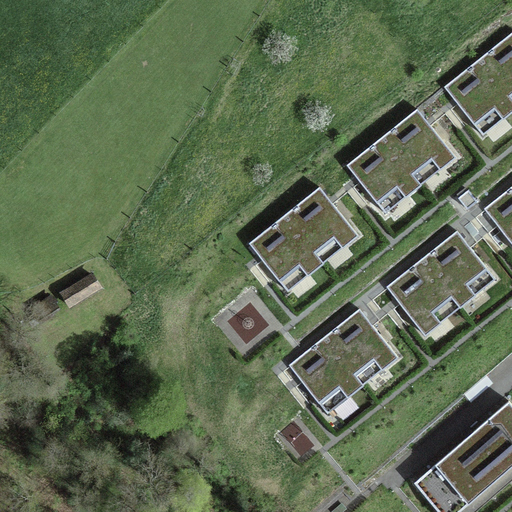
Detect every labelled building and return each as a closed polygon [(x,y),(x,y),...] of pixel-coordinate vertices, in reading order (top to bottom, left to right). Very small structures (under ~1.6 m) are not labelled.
[(511,32),(443,89),(455,103),(483,138),(511,115),(511,32)] [(418,112),(349,168),(358,180),(385,213),(455,157),(426,121),(418,112)] [(511,242),(511,187),(485,209),(497,224),(511,242)] [(320,189),(251,245),(261,256),(289,291),(357,235),(329,201),(320,189)] [(425,336),(495,280),(468,247),(456,233),(387,289),(399,303),(425,336)] [(98,289),(91,277),(61,295),(68,307),(98,289)] [(57,310),(49,298),(29,311),(38,323),(57,310)] [(327,413),(396,357),(370,324),(358,310),(289,366),(299,379),(327,413)] [(469,436),(413,483),(437,511),(467,511),(511,474),(511,404),(510,402),(469,436)]
